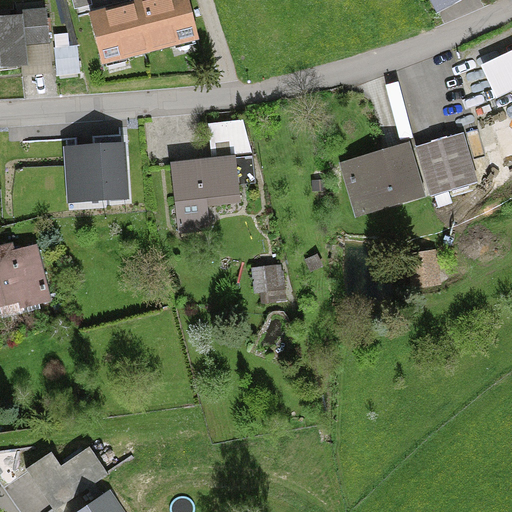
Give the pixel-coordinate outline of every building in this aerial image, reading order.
[(90,18),(89,18),(101,63),(194,39),(183,0),(159,0),(142,4),(140,0),(127,0),(129,3),(89,13),(90,18)] [(0,66),(19,64),(21,64),(19,45),(45,42),(42,14),(14,16),(15,21),(0,22),(0,66)] [(77,50),(53,52),(55,72),(78,70),(77,50)] [(495,101),(511,93),(511,56),(481,70),(495,101)] [(211,162),(169,167),(174,209),(175,209),(177,232),(205,229),(203,206),(238,202),(236,187),(253,185),(250,158),(249,158),(248,148),(246,148),(244,123),(207,127),(211,162)] [(460,135),(415,149),(429,197),(475,184),(460,135)] [(127,196),(123,144),(66,148),(70,200),(127,196)] [(415,196),(403,152),(345,170),(358,213),(415,196)] [(322,192),(321,183),(310,183),(311,192),(322,192)] [(0,306),(19,301),(20,307),(46,300),(33,248),(9,255),(7,249),(0,251),(0,306)] [(304,262),(309,272),(318,268),(314,258),(304,262)] [(272,273),(272,272),(262,273),(263,281),(253,282),(255,292),(258,291),(260,304),(284,302),(281,272),(272,273)] [(88,511),(118,511),(109,498),(88,511)]
